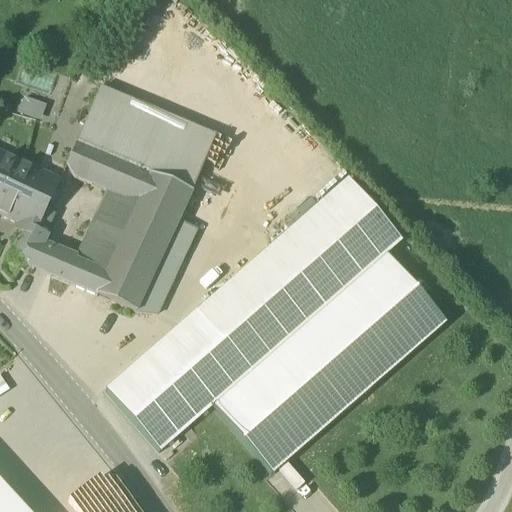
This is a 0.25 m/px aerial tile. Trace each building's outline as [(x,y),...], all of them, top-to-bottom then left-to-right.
[(84,127),(76,145),(191,193),(215,138),(99,90),(87,119),(82,117),(79,125),(84,127)] [(38,120),(43,106),(21,98),(16,112),(38,120)] [(286,123),(249,155),(258,165),(237,183),(272,223),(330,173),(286,123)] [(178,222),(191,193),(76,145),(66,167),(74,179),(103,191),(136,205),(135,206),(177,225),(178,222)] [(0,154),(0,217),(27,230),(27,229),(44,237),(44,236),(54,216),(46,212),(60,182),(0,154)] [(347,182),(195,315),(249,377),(386,258),(401,244),(347,182)] [(103,191),(71,260),(104,274),(135,206),(136,205),(103,191)] [(94,297),(136,314),(177,225),(135,206),(104,274),(94,297)] [(178,222),(177,225),(136,314),(154,322),(196,231),(178,222)] [(10,262),(32,271),(42,248),(47,237),(44,236),(44,237),(27,229),(27,230),(10,262)] [(32,271),(47,277),(56,254),(42,248),(32,271)] [(94,297),(104,274),(71,260),(56,254),(47,277),(94,297)] [(249,377),(211,409),(270,478),(445,326),(386,258),(249,377)] [(211,409),(249,377),(195,315),(104,393),(158,455),(211,409)] [(94,499),(103,511),(136,511),(117,483),(94,499)] [(20,511),(0,490),(0,511),(20,511)]
